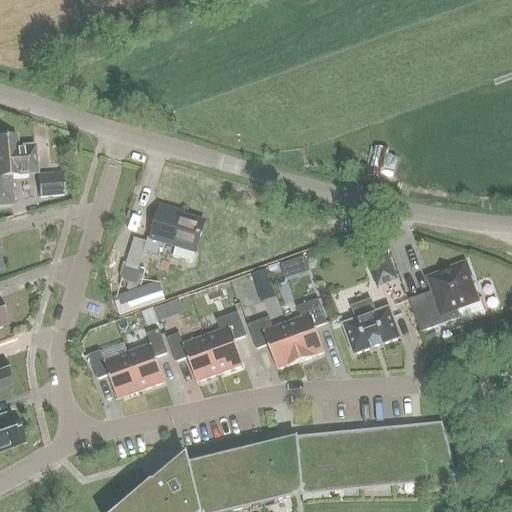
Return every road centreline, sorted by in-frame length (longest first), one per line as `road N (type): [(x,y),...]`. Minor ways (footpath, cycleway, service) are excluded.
road 1 (unclassified): [(509,226),(346,199),(0,98)]
road 2 (residential): [(75,440),(286,394),(415,387)]
road 3 (residential): [(75,440),(57,387),(59,345),(109,174)]
